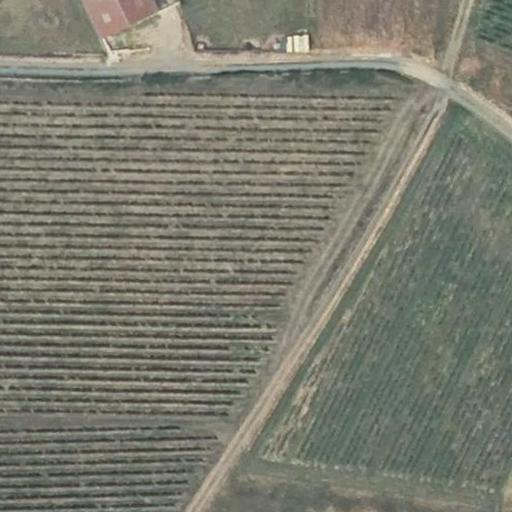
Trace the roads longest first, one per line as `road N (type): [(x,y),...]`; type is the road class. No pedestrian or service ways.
road 1 (track): [(466,0),(435,114),(340,285),(192,511)]
road 2 (track): [(511,131),(414,68),(369,60),(0,66)]
